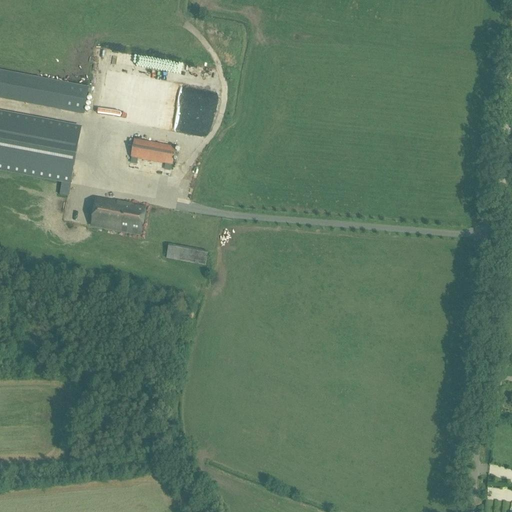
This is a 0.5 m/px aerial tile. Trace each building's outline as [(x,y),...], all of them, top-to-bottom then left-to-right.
[(84,114),(88,90),(67,86),(63,110),(84,114)] [(0,114),(0,170),(70,184),(81,130),(0,114)] [(131,159),(173,166),(176,148),(134,141),(131,159)] [(126,181),(154,184),(156,168),(136,165),(136,168),(127,167),(126,181)] [(134,190),(152,192),(153,185),(123,181),(121,196),(133,197),(134,190)] [(175,192),(196,195),(197,187),(176,184),(175,192)] [(0,216),(8,219),(12,203),(0,200),(0,216)] [(97,200),(92,226),(140,235),(145,209),(97,200)] [(168,226),(182,226),(181,211),(167,212),(168,226)] [(166,259),(205,266),(208,252),(169,245),(166,259)] [(160,246),(143,247),(144,259),(160,258),(160,246)]
